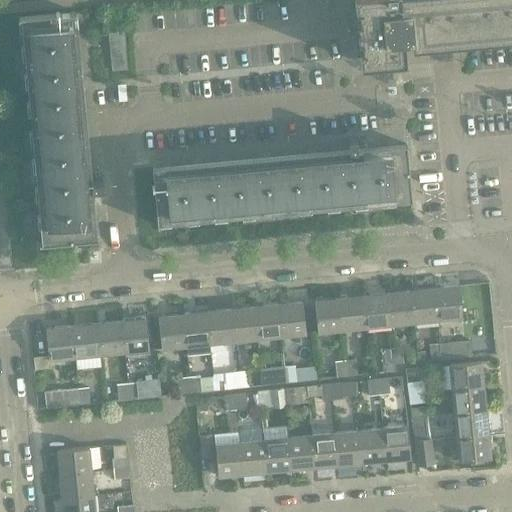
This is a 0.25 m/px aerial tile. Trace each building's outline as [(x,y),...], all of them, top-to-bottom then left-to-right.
[(511,0),(354,0),(360,65),(406,60),(405,48),(412,47),(412,48),(511,39),(511,0)] [(98,238),(93,189),(105,188),(104,180),(93,181),(77,12),(19,18),(40,243),(98,238)] [(124,31),(108,33),(112,71),(128,69),(124,31)] [(298,212),(354,207),(355,213),(383,210),(383,204),(411,202),(407,144),(358,148),(357,137),(348,138),(349,149),(152,168),(158,226),(159,226),(159,231),(187,229),(187,223),(242,218),(243,223),(298,218),(298,212)] [(434,288),(438,320),(462,318),(459,285),(434,288)] [(410,290),(414,323),(438,320),(434,288),(410,290)] [(387,293),(390,325),(414,323),(410,290),(387,293)] [(363,295),(366,328),(390,325),(387,293),(363,295)] [(339,298),(342,330),(366,328),(363,295),(339,298)] [(342,330),(339,298),(314,300),(318,333),(342,330)] [(278,304),(281,336),(306,334),(302,302),(278,304)] [(254,307),(257,339),(281,336),(278,304),(254,307)] [(230,309),(233,341),(257,339),(254,307),(230,309)] [(233,341),(230,309),(206,312),(210,344),(233,341)] [(182,314),(186,346),(210,344),(206,312),(182,314)] [(186,346),(182,314),(158,317),(161,349),(186,346)] [(121,320),(124,352),(149,349),(146,317),(121,320)] [(96,323),(99,354),(124,352),(121,320),(96,323)] [(71,325),(74,357),(99,354),(96,323),(71,325)] [(74,357),(71,325),(45,328),(49,360),(74,357)] [(471,341),(440,344),(441,360),(472,357),(471,341)] [(440,344),(430,345),(431,361),(441,360),(440,344)] [(392,347),(394,363),(404,362),(402,346),(392,347)] [(380,348),(383,371),(383,372),(394,371),(393,363),(394,363),(392,347),(380,348)] [(345,360),(347,376),(357,374),(356,359),(345,360)] [(347,376),(345,360),(334,361),(336,377),(347,376)] [(451,389),(483,386),(481,361),(449,365),(451,389)] [(284,366),(286,382),(297,381),(295,364),(284,366)] [(260,368),(262,385),(276,383),(286,382),(284,366),(274,367),(260,368)] [(404,369),(408,393),(424,392),(423,380),(417,380),(415,367),(404,369)] [(213,376),(214,390),(249,386),(247,370),(213,373),(213,376)] [(188,376),(190,392),(214,390),(213,376),(200,378),(199,375),(188,376)] [(168,377),(170,394),(190,392),(188,376),(180,377),(179,376),(168,377)] [(378,377),(380,394),(390,393),(388,376),(378,377)] [(380,394),(378,377),(366,379),(368,395),(380,394)] [(138,381),(127,382),(129,398),(139,397),(138,381)] [(330,383),(331,399),(343,398),(341,381),(330,383)] [(118,399),(129,398),(127,382),(117,383),(118,399)] [(331,399),(330,383),(319,384),(321,400),(331,399)] [(282,388),(284,404),(308,401),(306,385),(282,388)] [(483,386),(451,389),(454,413),(486,410),(483,386)] [(88,387),(78,388),(79,404),(90,403),(88,387)] [(46,407),(69,404),(69,405),(79,404),(78,388),(45,391),(46,407)] [(258,390),(260,406),(284,404),(282,388),(258,390)] [(234,393),(236,409),(260,406),(258,390),(257,390),(234,393)] [(408,393),(409,404),(426,402),(424,392),(408,393)] [(236,409),(234,393),(224,394),(226,410),(236,409)] [(206,398),(195,399),(195,408),(196,411),(207,410),(206,398)] [(486,410),(454,413),(456,437),(488,434),(486,410)] [(427,416),(412,418),(415,441),(430,440),(429,428),(427,416)] [(263,440),(267,472),(290,470),(287,437),(285,438),(284,426),(263,427),(264,440),(263,440)] [(383,429),(386,461),(410,459),(407,426),(383,429)] [(359,431),(362,463),(386,461),(383,429),(359,431)] [(335,433),(338,466),(362,463),(359,431),(335,433)] [(214,433),(199,434),(201,457),(216,456),(215,444),(214,433)] [(311,435),(314,468),(338,466),(335,433),(311,435)] [(488,434),(456,437),(459,461),(491,458),(488,434)] [(287,437),(290,470),(314,468),(311,435),(287,437)] [(239,442),(243,474),(267,472),(263,440),(239,442)] [(415,441),(417,466),(433,464),(430,440),(415,441)] [(243,474),(239,442),(215,444),(216,456),(218,477),(243,474)] [(60,474),(92,471),(89,447),(58,450),(60,474)] [(114,469),(129,468),(128,456),(112,458),(114,469)] [(129,468),(114,469),(114,479),(130,477),(129,468)] [(62,498),(94,495),(92,471),(60,474),(62,498)] [(95,511),(94,495),(62,498),(63,511),(95,511)]
